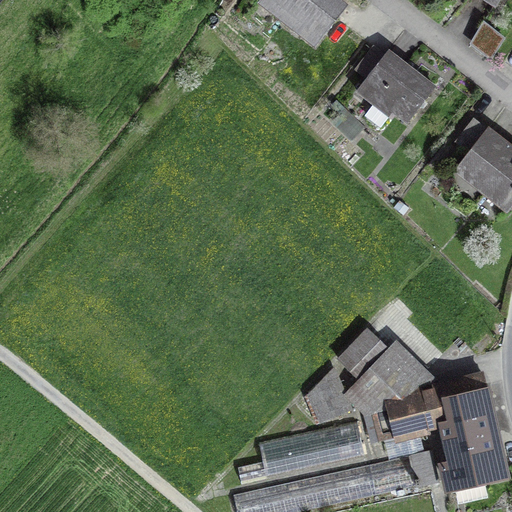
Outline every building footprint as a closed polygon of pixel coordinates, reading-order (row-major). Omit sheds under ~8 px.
[(269,8),(315,44),(345,5),(338,0),(259,0),(270,8),(269,8)] [(408,123),(435,87),(415,72),(412,76),(385,55),(357,91),(378,107),(382,102),(408,123)] [(508,212),(511,205),(511,147),(475,119),(457,143),(469,152),(461,162),(492,186),(485,194),(508,212)] [(399,201),(394,207),(404,214),(409,208),(399,201)] [(339,359),(361,381),(390,351),(368,329),(339,359)] [(444,463),(450,487),(504,474),(490,413),(492,413),(483,374),(436,386),(395,346),(390,351),(361,381),(358,384),(373,442),(443,424),(451,462),(444,463)] [(242,485),(365,457),(357,420),(258,442),(263,462),(238,467),(242,485)] [(431,451),(233,494),(237,511),(299,511),(438,482),(431,451)]
